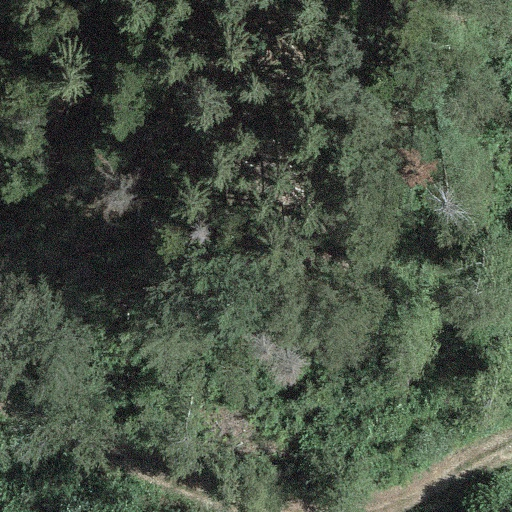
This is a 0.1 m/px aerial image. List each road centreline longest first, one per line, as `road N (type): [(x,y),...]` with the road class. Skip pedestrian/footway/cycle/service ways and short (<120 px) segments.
road 1 (track): [(284,511),(188,480),(0,387)]
road 2 (track): [(511,452),(398,511)]
